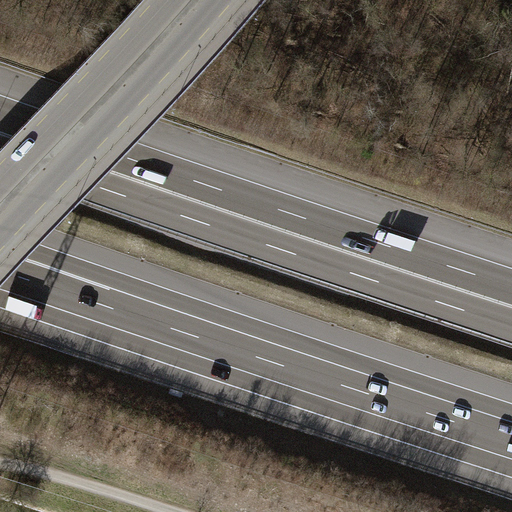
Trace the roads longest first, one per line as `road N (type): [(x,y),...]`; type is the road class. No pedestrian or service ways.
road 1 (motorway): [(511,325),(0,152)]
road 2 (motorway): [(511,286),(0,113)]
road 3 (motorway): [(104,305),(511,440)]
road 4 (secondary): [(0,237),(217,0)]
road 5 (secondary): [(167,0),(0,180)]
road 6 (track): [(158,511),(0,464)]
